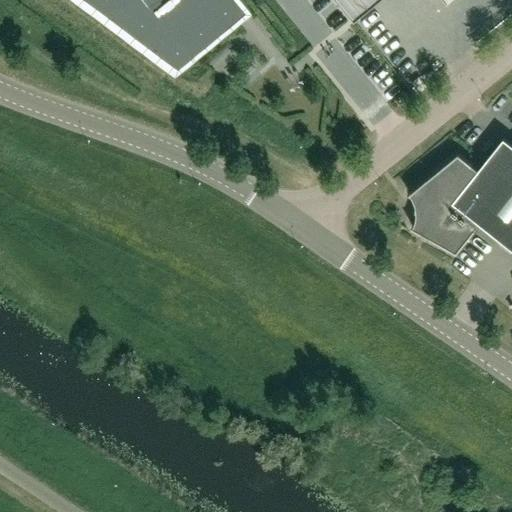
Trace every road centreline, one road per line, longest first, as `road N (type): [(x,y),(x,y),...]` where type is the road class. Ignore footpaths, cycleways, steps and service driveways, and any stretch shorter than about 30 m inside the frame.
road 1 (tertiary): [(298,225),(213,171),(0,89)]
road 2 (unclassified): [(511,53),(298,225)]
road 3 (tertiary): [(511,372),(298,225)]
road 4 (unknown): [(271,0),(391,150)]
